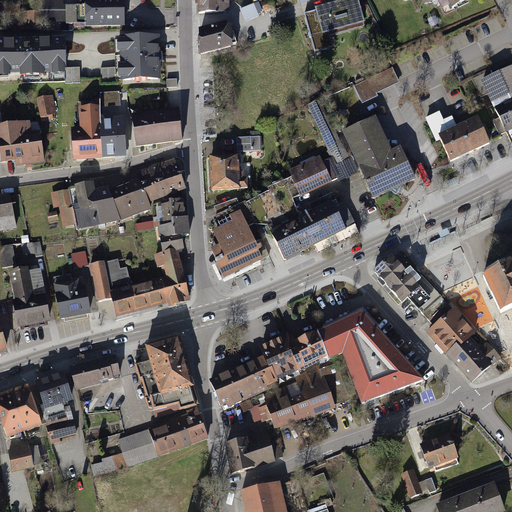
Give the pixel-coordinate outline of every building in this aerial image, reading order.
[(129,0),(89,0),(89,1),(80,1),(80,7),(65,7),(65,0),(43,0),(43,20),(64,20),(64,22),(90,22),(90,26),(130,26),(129,0)] [(244,0),(201,0),(202,12),(230,11),(230,1),(245,0),(244,0)] [(361,0),(357,0),(307,15),(318,52),(336,47),(333,37),(369,26),(361,0)] [(450,0),(455,9),(473,0),(450,0)] [(20,3),(0,5),(0,20),(21,17),(20,3)] [(243,9),(246,20),(264,14),(261,3),(243,9)] [(42,12),(24,11),(23,29),(41,29),(42,12)] [(232,24),(200,33),(206,55),(238,47),(232,24)] [(160,34),(121,36),(122,79),(162,78),(160,34)] [(66,35),(0,37),(0,70),(67,69),(66,35)] [(497,111),(511,103),(511,68),(483,83),(497,111)] [(374,78),(352,88),(359,103),(380,94),(374,78)] [(53,95),(36,99),(41,119),(57,115),(53,95)] [(322,100),(310,105),(342,178),(357,171),(351,158),(348,159),(322,100)] [(103,108),(104,126),(127,125),(127,112),(122,113),(122,101),(102,102),(103,108)] [(511,103),(497,111),(511,140),(511,103)] [(104,126),(103,108),(83,109),(84,127),(104,126)] [(157,114),(162,146),(184,143),(179,111),(157,114)] [(439,136),(460,127),(455,116),(447,120),(443,112),(429,118),(438,139),(440,138),(439,136)] [(162,146),(157,114),(134,118),(139,150),(162,146)] [(373,197),(413,177),(400,149),(391,153),(374,118),(344,132),(359,165),(358,166),(373,197)] [(460,127),(439,136),(440,138),(450,161),(490,143),(480,119),(460,127)] [(18,126),(22,162),(22,165),(46,162),(43,134),(34,135),(33,124),(18,126)] [(104,126),(105,156),(134,154),(133,125),(127,125),(104,126)] [(22,162),(18,126),(1,127),(5,163),(22,162)] [(105,156),(104,126),(84,127),(75,128),(77,157),(105,156)] [(261,137),(238,138),(238,152),(262,151),(261,137)] [(242,155),(211,157),(212,190),(249,188),(248,165),(243,165),(242,155)] [(332,180),(321,156),(290,170),(301,193),(332,180)] [(173,161),(160,166),(162,173),(170,195),(184,190),(173,161)] [(151,177),(162,173),(160,166),(143,172),(146,179),(151,177)] [(162,173),(151,177),(159,199),(170,195),(162,173)] [(146,179),(140,181),(148,203),(159,199),(151,177),(146,179)] [(150,209),(148,203),(140,181),(130,185),(140,213),(150,209)] [(77,230),(120,220),(109,192),(108,189),(94,192),(93,184),(68,189),(77,230)] [(120,220),(140,213),(130,185),(109,192),(120,220)] [(0,197),(0,230),(16,228),(12,196),(0,197)] [(343,198),(300,220),(313,245),(356,224),(343,198)] [(172,220),(189,217),(185,199),(171,203),(171,205),(163,207),(165,217),(156,219),(158,230),(173,226),(172,220)] [(239,207),(236,201),(217,209),(221,217),(217,218),(223,230),(218,232),(224,246),(217,249),(221,259),(217,260),(225,278),(270,258),(262,240),(253,244),(245,227),(254,223),(246,204),(239,207)] [(164,256),(181,252),(184,252),(181,238),(193,235),(189,217),(172,220),(173,226),(158,230),(164,256)] [(284,259),(313,245),(300,220),(271,234),(284,259)] [(16,246),(4,246),(5,267),(17,266),(16,246)] [(88,251),(74,254),(76,268),(90,266),(88,251)] [(170,279),(186,275),(181,252),(164,256),(157,258),(160,271),(168,270),(170,279)] [(417,279),(394,253),(374,270),(401,302),(409,295),(434,323),(452,307),(423,274),(417,279)] [(114,291),(132,287),(129,270),(123,271),(121,260),(108,263),(114,291)] [(501,314),(511,308),(511,261),(483,276),(488,288),(501,314)] [(114,291),(108,263),(94,266),(102,302),(116,299),(114,291)] [(44,268),(12,275),(23,327),(55,321),(44,268)] [(186,275),(170,279),(163,281),(169,306),(192,300),(186,275)] [(70,281),(57,284),(65,319),(94,313),(89,288),(84,289),(82,281),(70,284),(70,281)] [(169,306),(163,281),(132,287),(114,291),(116,299),(120,316),(169,306)] [(434,323),(438,328),(432,333),(451,354),(472,336),(478,330),(455,304),(452,307),(434,323)] [(368,314),(323,333),(336,361),(348,356),(368,402),(428,380),(368,314)] [(287,341),(301,373),(303,376),(336,361),(323,333),(300,343),(295,332),(285,337),(287,341)] [(483,349),(472,336),(451,354),(475,381),(501,358),(489,344),(483,349)] [(182,340),(140,352),(143,363),(137,365),(151,412),(180,403),(182,410),(201,404),(182,340)] [(301,373),(287,341),(266,350),(269,357),(258,362),(270,387),(301,373)] [(116,356),(74,368),(80,387),(121,375),(116,356)] [(236,372),(248,399),(270,388),(270,387),(258,362),(236,372)] [(248,399),(236,372),(214,383),(226,409),(248,399)] [(301,391),(311,415),(336,405),(326,380),(323,381),(319,372),(297,380),(301,391)] [(70,374),(42,382),(48,404),(44,405),(48,418),(65,413),(63,405),(78,401),(70,374)] [(298,420),(289,396),(286,387),(265,395),(278,428),(298,420)] [(15,393),(26,431),(44,426),(33,388),(15,393)] [(311,415),(301,391),(289,396),(298,420),(311,415)] [(26,431),(15,393),(0,397),(0,412),(7,437),(26,431)] [(183,421),(192,447),(211,440),(201,411),(192,414),(193,418),(183,421)] [(192,447),(183,421),(175,424),(174,421),(170,423),(180,451),(192,447)] [(74,422),(49,429),(53,445),(62,443),(61,440),(78,436),(74,422)] [(180,451),(170,423),(150,429),(160,458),(180,451)] [(124,454),(128,468),(160,458),(150,429),(119,440),(124,454)] [(245,438),(230,443),(236,473),(276,462),(269,434),(246,441),(245,438)] [(454,435),(424,445),(432,469),(461,459),(454,435)] [(32,448),(10,453),(15,472),(37,467),(32,448)] [(128,468),(124,454),(104,461),(105,463),(94,466),(98,478),(128,468)] [(415,470),(404,474),(414,501),(425,497),(424,494),(420,485),(415,470)] [(433,479),(420,485),(424,494),(431,491),(432,494),(439,492),(433,479)] [(5,484),(0,484),(0,508),(9,507),(5,484)] [(285,511),(279,484),(243,493),(247,511),(285,511)] [(510,511),(499,484),(441,507),(443,511),(510,511)]
